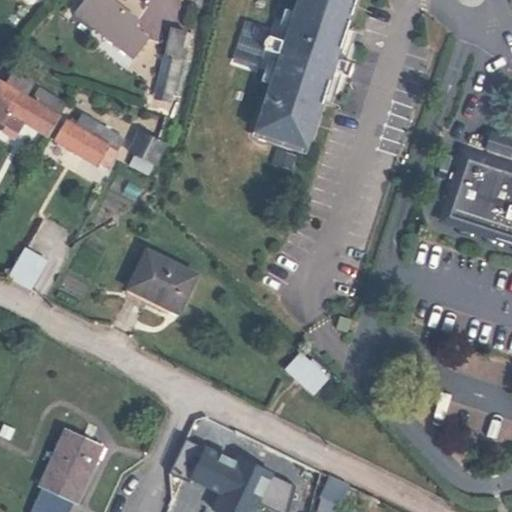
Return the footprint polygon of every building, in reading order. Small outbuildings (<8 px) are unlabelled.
[(105,0),(101,6),(92,0),(85,0),(77,11),(134,57),(149,38),(136,27),(139,22),(112,0),(105,0)] [(262,135),(263,131),(262,130),(308,0),(358,0),(306,147),(272,133),(269,138),(309,152),(327,100),(335,104),(346,74),(351,76),(355,65),(349,63),(360,33),(351,31),(362,0),(303,0),(299,12),(292,10),(282,39),(275,36),(270,48),(277,50),(267,79),(274,82),(257,133),(262,135)] [(308,0),(262,130),(263,131),(272,133),(306,147),(358,0),(308,0)] [(186,22),(171,20),(167,48),(183,49),(186,22)] [(176,84),(181,52),(166,50),(161,81),(176,84)] [(14,75),(6,87),(26,98),(32,85),(14,75)] [(27,125),(49,137),(60,118),(33,103),(26,98),(6,87),(0,83),(0,122),(10,128),(21,135),(27,125)] [(33,103),(60,118),(67,106),(41,91),(33,103)] [(78,128),(69,123),(58,142),(99,166),(101,164),(110,169),(126,141),(106,128),(104,131),(97,127),(99,125),(85,117),(78,128)] [(10,128),(5,135),(17,141),(21,135),(10,128)] [(272,133),(263,131),(262,135),(261,137),(268,140),(269,138),(272,133)] [(166,144),(140,133),(131,154),(160,166),(166,144)] [(511,139),(491,133),(485,150),(509,158),(511,148),(511,139)] [(483,162),(463,156),(457,174),(452,172),(450,173),(449,177),(450,179),(455,181),(445,211),(466,218),(465,221),(467,222),(466,223),(472,225),(473,224),(511,236),(511,168),(484,159),(483,162)] [(46,261),(26,249),(11,276),(31,289),(46,261)] [(198,280),(148,257),(129,296),(180,319),(198,280)] [(350,321),(340,317),(336,329),(347,333),(350,321)] [(331,379),(303,356),(289,373),(318,396),(330,382),(331,379)] [(45,490),(38,503),(56,511),(70,511),(74,504),(77,505),(97,460),(102,448),(68,432),(41,488),(45,490)] [(286,511),(299,484),(187,435),(170,472),(216,492),(208,509),(215,511),(253,511),(256,505),(273,511),(286,511)] [(108,451),(102,448),(97,460),(102,464),(108,451)] [(356,489),(329,476),(323,499),(341,507),(346,510),(356,489)] [(338,511),(341,507),(323,499),(319,511),(338,511)] [(56,511),(38,503),(34,511),(56,511)]
